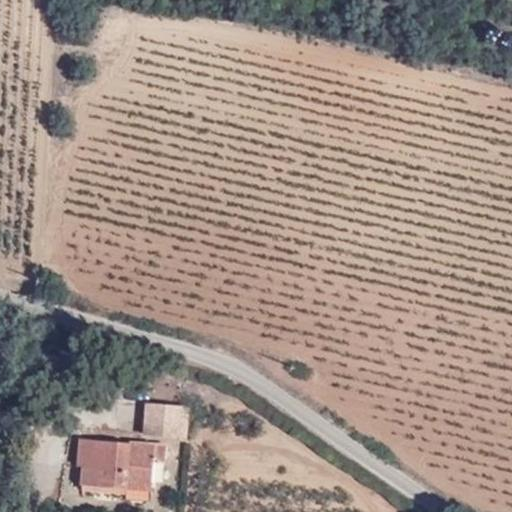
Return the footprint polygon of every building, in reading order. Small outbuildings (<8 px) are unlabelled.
[(47,360),(27,357),(24,387),(44,389),(47,360)] [(47,360),(44,389),(84,393),(87,365),(47,360)] [(187,371),(157,363),(154,376),(183,384),(187,371)] [(180,412),(142,409),(139,439),(179,442),(180,412)] [(119,484),(147,487),(150,464),(160,465),(162,449),(80,441),(77,460),(84,461),(82,486),(119,490),(119,484)]
